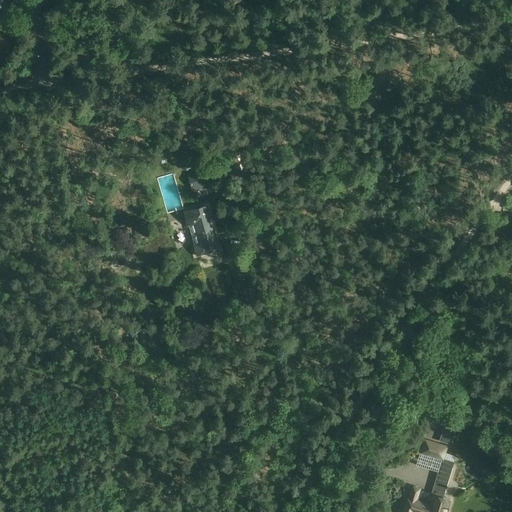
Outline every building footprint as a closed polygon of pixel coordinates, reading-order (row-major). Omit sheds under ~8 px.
[(231,178),(244,174),(239,157),(227,161),(231,178)] [(206,169),(187,174),(192,190),(211,184),(206,169)] [(181,203),(165,205),(167,217),(183,215),(181,203)] [(209,205),(191,210),(199,243),(194,245),(196,255),(220,249),(209,205)] [(443,433),(441,440),(450,443),(457,424),(441,418),(440,421),(447,423),(444,431),(443,430),(442,432),(443,433)] [(455,462),(445,459),(449,446),(424,438),(419,453),(442,460),(431,493),(444,497),(455,462)] [(445,511),(449,500),(432,495),(431,498),(433,498),(431,504),(425,502),(425,501),(418,498),(420,489),(413,487),(410,498),(407,497),(402,511),(445,511)]
